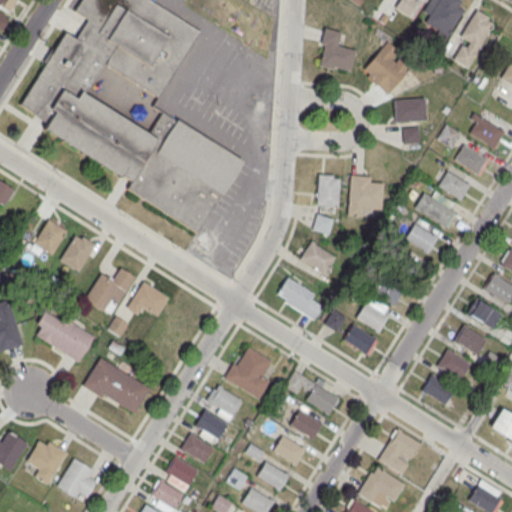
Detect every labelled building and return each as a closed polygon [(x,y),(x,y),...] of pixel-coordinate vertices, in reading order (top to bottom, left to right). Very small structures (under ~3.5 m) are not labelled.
[(0,0),(0,6),(6,12),(17,1),(15,0),(0,0)] [(242,160),(195,233),(125,188),(129,182),(43,128),(47,121),(19,104),(64,31),(74,37),(86,18),(73,10),(79,0),(151,0),(200,31),(152,105),(242,160)] [(393,0),(391,5),(407,15),(416,0),(421,0),(424,2),(425,0),(393,0)] [(466,4),(458,0),(431,0),(420,20),(447,36),(466,4)] [(462,40),(452,59),(467,67),(493,19),(475,9),(459,38),(462,40)] [(354,48),(338,45),(341,31),(323,28),(317,65),(350,71),(354,48)] [(388,94),(412,62),(385,41),(360,72),(388,94)] [(511,84),(499,76),(508,62),(511,64),(511,84)] [(394,100),(394,121),(425,121),(425,100),(394,100)] [(504,129),(475,114),(466,133),(495,147),(504,129)] [(450,147),(459,133),(445,124),(436,138),(450,147)] [(403,142),(417,142),(417,129),(403,129),(403,142)] [(452,159),(479,175),(488,158),(461,143),(452,159)] [(460,200),(469,184),(445,170),(436,186),(460,200)] [(316,205),(338,205),(339,175),(317,174),(316,205)] [(350,175),(346,215),(363,216),(363,208),(380,209),(382,183),(371,182),(371,177),(350,175)] [(12,188),(0,180),(0,202),(3,204),(12,188)] [(413,208),(445,226),(456,207),(425,188),(413,208)] [(328,234),(333,219),(315,213),(311,229),(328,234)] [(66,230),(47,219),(32,245),(51,256),(66,230)] [(436,236),(413,222),(403,239),(426,253),(436,236)] [(76,272),(96,246),(78,233),(58,259),(76,272)] [(299,259),(326,272),(334,254),(308,241),(299,259)] [(84,299),(110,314),(133,276),(118,268),(111,280),(100,273),(84,299)] [(511,294),(511,284),(492,272),(483,288),(507,303),(511,294)] [(277,289),(309,321),(323,307),(291,275),(277,289)] [(369,291),(394,305),(403,289),(379,275),(369,291)] [(125,306),(142,281),(167,296),(156,315),(141,306),(136,314),(125,306)] [(390,311),(369,296),(355,317),(377,332),(390,311)] [(465,313),(482,323),(491,307),(474,297),(465,313)] [(0,300),(7,298),(22,343),(0,351),(0,300)] [(93,336),(77,361),(34,334),(40,326),(35,323),(43,310),(58,319),(60,315),(93,336)] [(344,317),(332,310),(323,324),(336,331),(344,317)] [(368,355),(377,339),(351,324),(342,340),(368,355)] [(453,340),(476,354),(486,338),(462,324),(453,340)] [(269,380),(261,375),(271,360),(247,345),(235,365),(232,363),(223,378),(257,399),(269,380)] [(436,364),(460,379),(469,364),(446,349),(436,364)] [(495,369),(501,359),(488,352),(482,362),(495,369)] [(148,387),(99,356),(81,384),(100,397),(102,393),(133,412),(148,387)] [(421,390),(445,404),(454,388),(430,374),(421,390)] [(337,397),(314,383),(305,397),(328,412),(337,397)] [(240,399),(216,385),(207,399),(231,414),(240,399)] [(500,407),(511,414),(511,440),(488,425),(500,407)] [(225,423),(202,408),(193,423),(216,438),(225,423)] [(321,423),(297,408),(288,423),(311,438),(321,423)] [(260,430),(273,435),(278,423),(265,418),(260,430)] [(419,443),(396,428),(377,459),(401,473),(419,443)] [(0,463),(8,469),(26,443),(6,431),(0,439),(0,463)] [(212,447),(188,432),(179,447),(203,462),(212,447)] [(304,449),(281,434),(272,449),(295,464),(304,449)] [(66,452),(46,484),(33,476),(37,468),(25,460),(38,439),(45,444),(47,440),(66,452)] [(197,470),(174,456),(161,476),(184,490),(197,470)] [(72,457),(91,469),(88,475),(95,480),(86,496),(78,491),(75,497),(56,485),(72,457)] [(288,475),(264,460),(255,475),(279,489),(288,475)] [(356,493),(387,511),(404,483),(373,465),(356,493)] [(224,481),(238,489),(246,475),(232,467),(224,481)] [(182,493),(159,479),(149,495),(172,509),(182,493)] [(467,500),(486,511),(492,511),(504,494),(479,479),(467,500)] [(264,511),(272,501),(248,486),(239,501),(257,511),(264,511)] [(210,507),(217,511),(225,511),(231,503),(217,495),(210,507)] [(344,511),(373,511),(352,499),(344,511)]
